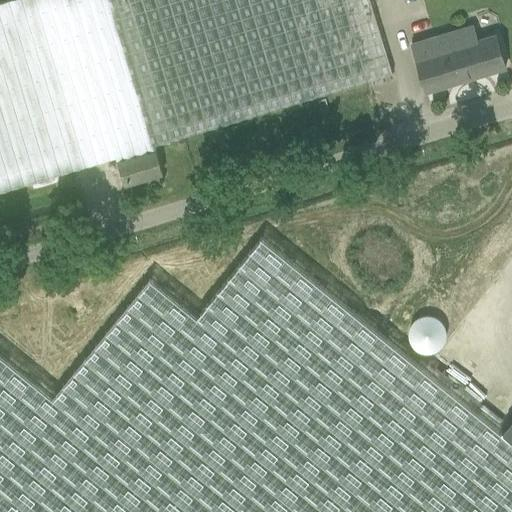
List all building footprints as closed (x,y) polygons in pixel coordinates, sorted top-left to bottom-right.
[(394,73),(371,0),(20,0),(0,6),(0,191),(116,156),(124,185),(163,173),(155,146),(394,73)] [(451,31),(466,79),(506,67),(496,35),(478,40),(473,24),(451,31)] [(411,43),(426,91),(466,79),(451,31),(411,43)] [(407,328),(426,354),(449,337),(430,311),(407,328)] [(511,438),(511,418),(503,431),(511,438)]
